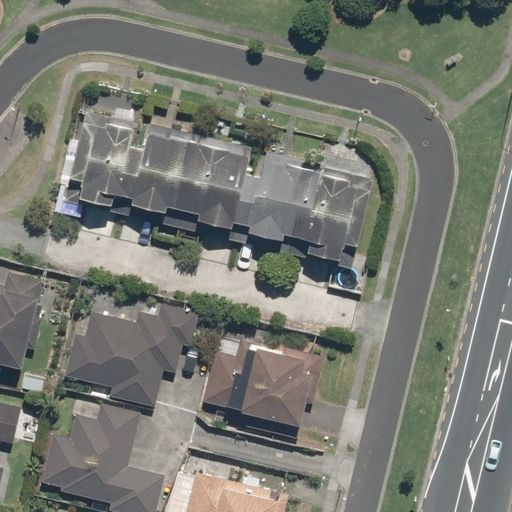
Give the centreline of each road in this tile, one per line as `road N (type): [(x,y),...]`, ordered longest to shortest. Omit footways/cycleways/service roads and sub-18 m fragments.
road 1 (residential): [(0,93),(38,47),(103,30),(387,97),(417,120),(439,162),(357,511)]
road 2 (secondary): [(511,324),(463,511)]
